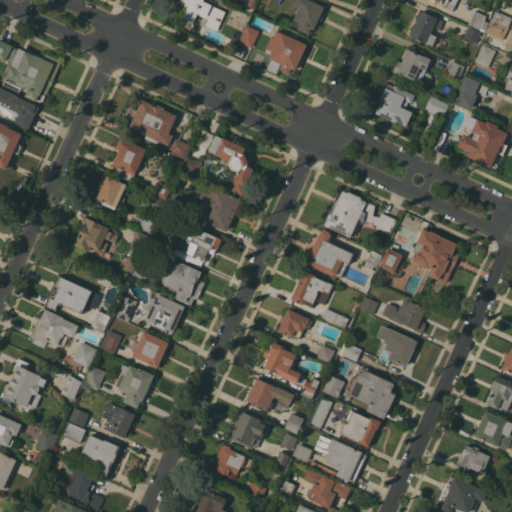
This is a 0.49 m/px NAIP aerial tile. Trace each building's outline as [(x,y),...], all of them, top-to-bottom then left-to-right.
[(217,30),(206,25),(208,19),(197,14),(194,22),(184,17),(188,6),(180,3),(181,0),(204,0),(213,4),(212,5),(226,11),(217,30)] [(322,13),(324,14),(321,21),(319,20),(315,29),(312,28),(309,34),(297,28),(300,22),(294,19),(299,7),(295,5),(297,0),(311,0),(325,6),(322,13)] [(447,0),(428,0),(452,9),(455,3),(447,0)] [(422,10),(444,21),(440,30),(435,27),(432,34),(443,38),(439,48),(411,35),(422,10)] [(480,29),(469,24),(475,10),(486,15),(480,29)] [(511,17),(509,25),(503,39),(486,32),(496,10),(511,17)] [(252,47),(239,41),(246,24),(260,30),(252,47)] [(477,42),(464,37),(469,26),(482,31),(477,42)] [(296,70),(291,67),(289,72),(286,72),(282,70),(280,68),(282,63),(270,58),(277,41),(273,39),(277,30),(308,44),(296,70)] [(0,38),(36,55),(37,52),(44,55),(46,52),(63,60),(54,78),(55,78),(52,86),(51,86),(46,96),(46,95),(43,102),(37,100),(37,101),(25,96),(28,89),(23,86),(24,84),(7,76),(14,61),(7,58),(6,61),(0,58),(0,38)] [(488,67),(475,61),(483,43),(496,50),(488,67)] [(398,60),(402,62),(408,48),(424,56),(425,55),(431,58),(426,71),(430,73),(431,74),(432,75),(432,77),(432,79),(432,81),(431,82),(429,83),(427,84),(426,84),(424,84),(420,82),(415,80),(393,71),(398,60)] [(459,80),(446,74),(453,60),(465,66),(459,80)] [(511,63),(501,90),(511,93),(511,63)] [(480,81),(479,83),(488,87),(484,96),(475,92),(475,93),(477,94),(471,109),(454,101),(466,75),(480,81)] [(407,126),(397,121),(396,122),(375,113),(380,102),(379,101),(387,82),(394,85),(394,84),(415,94),(411,102),(408,101),(405,108),(413,112),(407,126)] [(0,85),(18,94),(17,95),(40,106),(37,114),(36,113),(29,128),(15,122),(20,112),(0,103),(0,85)] [(431,95),(449,103),(444,116),(425,108),(431,95)] [(134,118),(130,115),(134,106),(138,108),(143,98),(153,103),(154,102),(166,107),(165,109),(178,115),(170,133),(175,135),(170,145),(159,141),(158,143),(146,138),(147,135),(130,127),(134,118)] [(458,146),(464,133),(473,137),(475,133),(472,131),(473,129),(464,125),(469,115),(478,119),(478,118),(487,122),(488,120),(499,125),(498,127),(509,132),(504,142),(508,144),(503,155),(498,152),(491,168),(478,162),(478,160),(469,156),(471,152),(458,146)] [(0,120),(9,125),(9,126),(23,133),(19,142),(21,143),(22,144),(23,145),(22,146),(19,153),(18,154),(17,153),(14,152),(6,169),(0,166),(0,120)] [(216,153),(210,150),(217,135),(223,137),(223,136),(247,147),(244,154),(245,153),(250,164),(248,164),(248,165),(254,168),(248,183),(249,183),(244,195),(229,189),(236,170),(231,168),(229,163),(231,160),(215,154),(216,153)] [(122,136),(148,149),(136,174),(135,174),(132,180),(125,177),(128,171),(113,164),(120,150),(116,148),(122,136)] [(185,159),(168,151),(174,137),(191,145),(187,155),(185,159)] [(203,162),(197,175),(181,168),(186,159),(185,159),(187,155),(203,162)] [(115,209),(114,211),(101,205),(103,201),(97,198),(101,190),(98,188),(98,187),(97,186),(103,173),(128,183),(122,197),(125,198),(120,210),(115,209)] [(153,193),(159,181),(172,187),(166,199),(153,193)] [(200,218),(205,208),(202,207),(205,201),(199,198),(207,183),(242,199),(227,231),(200,218)] [(186,196),(179,212),(166,207),(174,190),(186,196)] [(361,199),(375,205),(374,215),(380,216),(382,212),(399,219),(393,235),(376,228),(376,223),(365,221),(365,223),(360,222),(354,236),(351,235),(351,237),(324,224),(325,223),(324,222),(328,213),(328,214),(338,193),(341,195),(343,190),(348,192),(348,191),(362,197),(361,199)] [(137,225),(142,215),(156,222),(151,232),(137,225)] [(84,224),(82,222),(85,216),(118,230),(116,233),(119,235),(116,242),(105,238),(104,240),(109,243),(105,251),(100,249),(100,250),(91,246),(89,251),(75,245),(84,224)] [(217,250),(216,249),(214,253),(210,252),(205,261),(186,252),(191,242),(186,239),(189,233),(190,234),(191,232),(195,233),(197,227),(222,239),(217,250)] [(349,263),(348,263),(341,277),(334,273),(333,276),(308,264),(309,262),(307,261),(322,230),(323,230),(324,228),(331,231),(330,233),(333,235),(330,241),(354,253),(349,263)] [(430,231),(431,230),(458,243),(453,251),(459,254),(446,283),(429,275),(432,268),(429,266),(429,267),(413,261),(415,257),(413,256),(416,250),(414,249),(413,247),(413,245),(413,244),(414,242),(415,241),(417,241),(418,241),(424,228),(430,231)] [(138,230),(149,236),(141,252),(130,246),(138,230)] [(155,250),(146,246),(152,233),(161,237),(155,250)] [(403,254),(395,273),(379,265),(388,247),(403,254)] [(371,250),(382,255),(377,266),(374,265),(372,269),(364,265),(371,250)] [(123,268),(129,256),(138,260),(132,273),(123,268)] [(198,299),(195,297),(191,305),(175,298),(176,297),(175,296),(178,291),(165,285),(166,283),(163,282),(163,279),(165,275),(167,273),(169,274),(170,272),(161,268),(166,256),(183,263),(183,262),(202,271),(199,278),(205,281),(198,299)] [(144,283),(131,277),(137,265),(150,271),(144,283)] [(312,307),(304,303),(303,305),(292,299),(299,284),(298,284),(300,278),(301,278),(305,270),(317,275),(316,276),(334,284),(330,293),(329,292),(324,304),(315,300),(312,307)] [(82,313),(59,302),(56,309),(45,304),(59,274),(92,290),(82,313)] [(158,293),(186,306),(185,307),(186,308),(180,320),(179,320),(178,324),(179,324),(176,329),(175,329),(173,334),(148,323),(146,318),(158,293)] [(114,315),(124,294),(138,301),(128,321),(114,315)] [(378,302),(372,314),(360,308),(366,296),(378,302)] [(426,308),(421,320),(426,323),(425,328),(422,332),(413,328),(413,327),(403,323),(401,322),(400,323),(389,318),(390,317),(382,313),(387,302),(397,307),(396,310),(398,310),(401,304),(402,304),(405,298),(426,308)] [(309,318),(311,319),(307,327),(305,326),(305,327),(304,326),(301,332),(301,331),(298,338),(292,335),(291,336),(277,330),(287,307),(309,317),(309,318)] [(39,317),(41,318),(46,308),(65,317),(64,318),(79,325),(74,337),(71,335),(69,338),(68,337),(64,345),(59,343),(58,345),(49,341),(45,348),(33,342),(34,340),(29,338),(39,317)] [(326,308),(349,318),(344,328),(322,318),(326,308)] [(111,316),(103,331),(91,325),(98,310),(111,316)] [(407,366),(390,359),(389,362),(379,358),(384,348),(385,348),(387,344),(384,342),(385,339),(377,336),(382,325),(390,328),(418,340),(407,366)] [(109,329),(122,335),(113,354),(100,348),(109,329)] [(166,351),(167,351),(164,359),(162,358),(158,367),(156,366),(156,367),(151,365),(152,364),(133,356),(140,339),(138,338),(141,330),(144,331),(144,330),(170,342),(166,351)] [(89,367),(73,360),(81,341),(97,348),(89,367)] [(265,366),(264,365),(266,363),(267,361),(267,360),(268,358),(263,356),(267,347),(271,349),(272,347),(271,347),(273,343),(273,344),(274,341),(285,346),(284,348),(297,354),(296,355),(298,356),(297,358),(295,357),(290,367),(301,372),(297,382),(264,367),(265,366)] [(349,342),(362,349),(356,361),(343,355),(349,342)] [(330,362),(317,356),(323,344),(335,350),(330,362)] [(511,372),(502,368),(505,361),(503,359),(507,351),(509,352),(511,346),(511,372)] [(13,399),(10,406),(0,400),(0,397),(3,391),(5,392),(17,367),(15,366),(19,357),(30,362),(27,368),(42,375),(42,376),(48,379),(44,387),(40,385),(40,388),(38,392),(42,394),(36,406),(35,407),(29,404),(28,406),(13,399)] [(143,401),(141,401),(138,408),(124,401),(128,393),(119,389),(120,387),(115,385),(123,369),(121,368),(124,361),(129,363),(128,365),(130,365),(130,364),(139,368),(139,367),(155,375),(143,401)] [(84,382),(92,364),(106,371),(98,389),(84,382)] [(350,391),(345,389),(352,374),(357,376),(361,367),(395,383),(391,392),(396,394),(385,419),(367,410),(370,404),(349,394),(350,391)] [(83,380),(74,399),(61,393),(69,374),(83,380)] [(330,374),(345,381),(338,397),(322,390),(330,374)] [(511,381),(511,396),(511,399),(511,400),(507,410),(499,407),(498,409),(487,404),(493,390),(490,388),(497,374),(511,381)] [(306,381),(310,382),(311,380),(312,381),(314,377),(320,380),(312,398),(301,393),(306,381)] [(299,408),(296,406),(293,411),(272,401),(268,409),(247,399),(251,391),(250,391),(252,385),(254,386),(254,384),(253,384),(256,378),(257,379),(257,378),(277,387),(278,386),(304,398),(299,408)] [(322,396),(333,401),(320,429),(309,424),(322,396)] [(104,428),(108,419),(107,418),(106,420),(102,418),(106,409),(105,409),(108,401),(136,414),(125,437),(104,428)] [(90,413),(83,426),(69,419),(75,406),(90,413)] [(234,427),(231,426),(235,419),(237,420),(242,408),(265,419),(265,420),(270,423),(261,440),(257,448),(253,446),(252,448),(229,437),(234,427)] [(346,422),(348,423),(350,420),(346,418),(350,409),(370,418),(371,416),(382,421),(378,429),(377,428),(369,446),(341,433),(346,422)] [(511,421),(511,429),(510,433),(511,433),(511,436),(506,449),(497,445),(497,446),(474,435),(479,426),(478,425),(477,424),(477,422),(478,421),(479,420),(482,420),(486,410),(511,421)] [(304,418),(298,433),(285,427),(292,412),(304,418)] [(17,435),(14,433),(12,438),(14,439),(11,445),(9,444),(8,446),(0,442),(0,413),(22,424),(17,435)] [(87,429),(81,443),(63,435),(69,421),(87,429)] [(43,428),(58,435),(50,452),(35,446),(43,428)] [(286,432),(297,437),(292,450),(281,445),(286,432)] [(117,453),(118,454),(114,462),(113,462),(107,476),(97,471),(101,464),(95,461),(95,460),(79,453),(84,442),(86,443),(91,434),(104,440),(105,438),(121,446),(117,453)] [(340,467),(326,461),(326,459),(326,458),(325,456),(326,453),(314,448),(321,434),(331,439),(332,437),(363,451),(362,452),(367,455),(355,482),(350,479),(349,481),(338,475),(337,478),(309,465),(312,460),(338,472),(340,467)] [(222,443),(227,445),(227,444),(231,446),(231,448),(237,451),(236,451),(249,457),(250,456),(254,458),(250,469),(241,465),(238,473),(234,471),(231,476),(214,469),(219,458),(216,456),(222,443)] [(307,461),(293,455),(298,443),(313,449),(307,461)] [(483,473),(470,467),(470,469),(457,463),(461,452),(462,452),(466,443),(473,447),(474,445),(479,448),(478,450),(490,455),(483,473)] [(291,455),(286,467),(274,462),(280,449),(291,455)] [(0,487),(0,451),(17,459),(17,460),(18,461),(14,470),(13,470),(8,479),(10,480),(6,489),(4,488),(4,489),(0,487)] [(98,511),(86,507),(87,506),(81,503),(83,500),(69,493),(74,483),(69,481),(76,466),(95,475),(91,483),(95,484),(92,491),(105,497),(98,511)] [(326,511),(328,508),(312,500),(312,499),(308,497),(313,487),(312,487),(314,483),(303,478),(308,467),(351,487),(346,499),(336,494),(331,505),(341,510),(340,511),(326,511)] [(487,502),(483,500),(476,497),(472,507),(475,508),(473,511),(470,511),(469,511),(466,511),(454,506),(451,511),(453,511),(433,511),(447,481),(451,483),(454,475),(492,492),(487,502)] [(291,496),(278,490),(283,478),(296,484),(291,496)] [(252,481),(267,488),(262,498),(247,492),(252,481)] [(511,497),(502,492),(506,483),(511,486),(511,497)] [(196,511),(202,499),(201,498),(208,484),(217,488),(215,493),(227,499),(223,509),(227,511),(227,510),(230,511),(196,511)] [(55,511),(56,510),(54,510),(60,498),(90,511),(55,511)] [(296,511),(300,503),(318,511),(296,511)]
